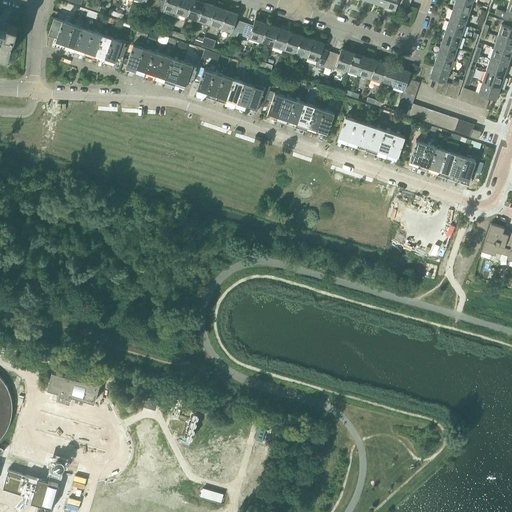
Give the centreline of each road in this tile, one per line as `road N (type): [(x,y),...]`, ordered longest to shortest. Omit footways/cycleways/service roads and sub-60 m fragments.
road 1 (unclassified): [(471,203),(170,102),(33,91)]
road 2 (unclassified): [(427,0),(410,47),(294,8)]
